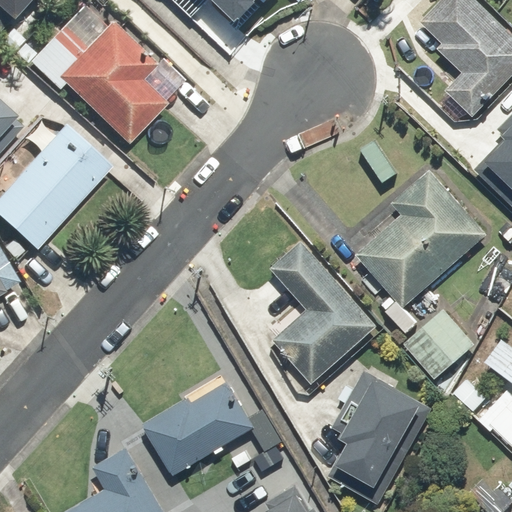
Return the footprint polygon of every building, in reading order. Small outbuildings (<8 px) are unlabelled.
[(0,0),(0,26),(4,30),(30,0),(0,0)] [(178,0),(206,26),(231,0),(178,0)] [(511,79),(511,27),(484,0),(443,0),(424,19),(447,41),(442,46),(467,71),(449,88),(477,115),(511,79)] [(67,81),(130,142),(170,102),(145,78),(160,62),(115,18),(83,50),(61,29),(31,59),(61,88),(67,81)] [(26,61),(38,49),(14,25),(0,39),(0,41),(12,54),(15,51),(26,61)] [(0,148),(25,119),(0,98),(0,148)] [(0,212),(38,248),(115,164),(67,121),(60,129),(41,111),(0,156),(0,212)] [(511,124),(477,164),(511,195),(511,124)] [(358,251),(406,305),(491,230),(434,165),(396,199),(406,209),(358,251)] [(511,210),(504,201),(492,213),(511,233),(511,210)] [(381,323),(305,237),(273,265),(310,306),(275,336),(315,381),(381,323)] [(0,292),(21,280),(0,243),(0,292)] [(478,341),(446,305),(406,341),(438,377),(478,341)] [(333,473),(382,500),(435,405),(367,367),(336,424),(347,430),(345,433),(352,437),(333,473)] [(146,422),(177,472),(258,423),(231,378),(196,399),(193,393),(146,422)] [(62,511),(170,511),(130,443),(96,464),(109,484),(62,511)] [(323,511),(319,504),(315,506),(300,481),(269,499),(274,508),(265,511),(323,511)] [(511,511),(511,495),(498,482),(483,499),(497,511),(511,511)]
